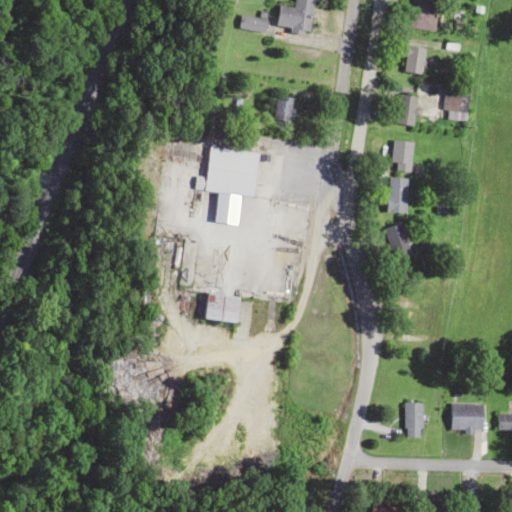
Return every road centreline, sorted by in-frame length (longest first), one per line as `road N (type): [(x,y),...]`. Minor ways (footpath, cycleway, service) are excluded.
road 1 (residential): [(345,461),(365,310),(330,137),(356,0)]
road 2 (residential): [(511,464),(345,461)]
